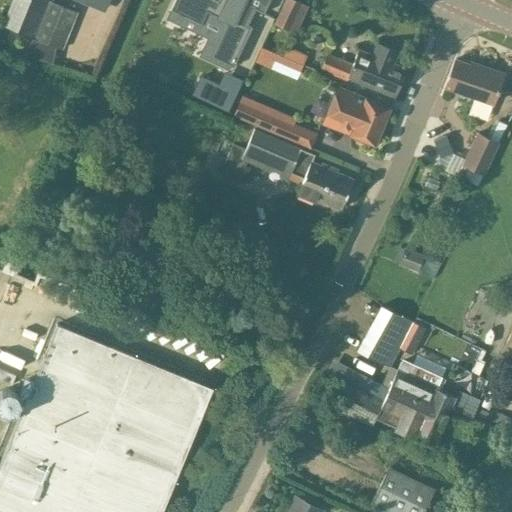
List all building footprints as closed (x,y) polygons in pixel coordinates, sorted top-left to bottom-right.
[(12,0),(2,25),(16,31),(32,38),(47,0),(12,0)] [(48,0),(47,0),(32,38),(56,47),(63,50),(78,12),(48,0)] [(107,0),(80,0),(103,10),(107,0)] [(171,10),(171,11),(201,25),(208,12),(228,22),(212,57),(234,67),(253,27),(248,25),(255,9),(264,14),(270,0),(174,0),(170,10),(171,10)] [(308,6),(295,0),(285,0),(275,24),(296,33),(308,6)] [(373,55),(359,49),(353,63),(327,53),(321,68),(394,97),(406,68),(393,63),(398,52),(377,44),(373,55)] [(260,47),(255,65),(300,76),(306,52),(286,47),(284,52),(260,47)] [(502,76),(455,59),(445,87),(493,103),(502,76)] [(211,102),(220,84),(202,75),(193,94),(211,102)] [(338,86),(331,104),(322,124),(375,145),(390,107),(338,86)] [(242,96),(233,116),(252,124),(311,149),(317,133),(293,123),(295,119),(242,96)] [(468,113),(487,120),(493,105),(473,98),(468,113)] [(233,144),(221,171),(239,179),(246,162),(249,155),(304,178),(301,185),(298,192),(315,200),(315,198),(341,209),(354,180),(337,173),(338,170),(321,163),(320,165),(311,161),(314,155),(254,130),(245,149),(233,144)] [(499,142),(498,142),(477,132),(462,164),(463,165),(455,176),(478,186),(499,142)] [(447,134),(433,139),(440,157),(453,151),(447,134)] [(426,177),(422,186),(434,191),(437,181),(426,177)] [(406,247),(399,264),(422,273),(425,264),(421,262),(424,254),(406,247)] [(497,286),(497,296),(510,296),(510,287),(497,286)] [(415,321),(381,306),(356,351),(390,367),(415,321)] [(161,511),(212,388),(57,324),(0,461),(0,511),(161,511)] [(400,362),(389,388),(431,409),(433,406),(449,413),(451,408),(456,396),(437,387),(442,376),(413,363),(402,358),(400,362)] [(365,376),(360,387),(372,394),(384,400),(389,388),(380,384),(365,376)] [(431,409),(389,388),(384,400),(372,394),(360,387),(346,381),(334,406),(372,426),(378,413),(397,422),(395,427),(434,445),(449,413),(433,406),(431,409)] [(0,407),(1,408),(2,409),(4,410),(6,411),(9,411),(11,411),(13,410),(15,409),(17,408),(18,406),(19,404),(20,402),(20,400),(20,398),(20,396),(19,394),(18,392),(17,390),(15,389),(13,388),(11,387),(9,387),(6,387),(4,388),(2,389),(1,390),(0,390),(0,407)] [(456,396),(451,408),(472,418),(480,399),(459,390),(456,396)] [(422,511),(433,489),(387,468),(370,504),(387,511),(422,511)] [(296,496),(287,511),(320,511),(322,509),(296,496)]
